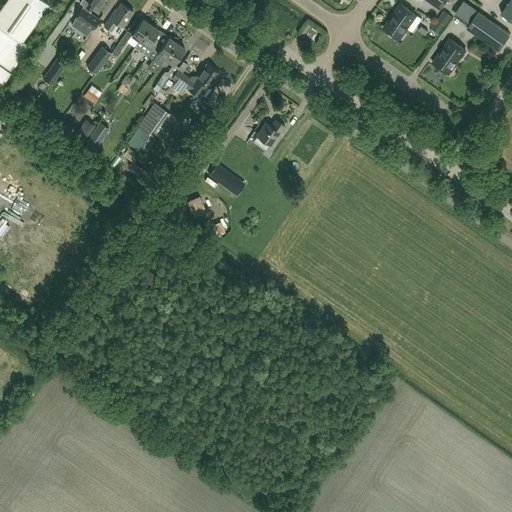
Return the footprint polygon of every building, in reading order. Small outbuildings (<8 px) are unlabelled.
[(43,0),(5,0),(0,8),(0,25),(22,41),(49,4),(43,0)] [(105,1),(104,0),(81,0),(80,2),(84,5),(75,16),(76,17),(72,23),(87,34),(91,28),(92,28),(99,19),(89,12),(95,4),(100,8),(105,1)] [(447,0),(427,0),(441,9),(447,0)] [(511,20),(511,0),(510,0),(501,13),(511,20)] [(116,8),(110,17),(104,26),(111,30),(117,22),(123,26),(133,11),(121,3),(117,9),(116,8)] [(417,15),(401,3),(384,27),(388,31),(388,33),(392,36),(395,36),(395,35),(400,39),(417,15)] [(511,34),(478,11),(466,27),(499,50),(511,34)] [(137,44),(151,24),(143,18),(132,34),(137,38),(135,42),(137,44)] [(151,24),(137,44),(135,47),(147,56),(159,40),(154,37),(159,29),(151,24)] [(160,65),(165,58),(177,42),(169,36),(164,43),(159,40),(147,56),(160,65)] [(466,50),(450,38),(433,62),(438,66),(438,68),(441,70),(444,70),(449,74),(450,73),(449,73),(466,50)] [(112,52),(117,56),(125,44),(120,41),(112,52)] [(177,42),(165,58),(173,64),(185,48),(177,42)] [(97,73),(111,53),(102,46),(88,66),(97,73)] [(42,78),(52,85),(67,64),(57,57),(42,78)] [(0,85),(10,71),(0,63),(0,85)] [(219,72),(207,64),(197,77),(196,76),(191,76),(190,77),(177,69),(172,77),(175,79),(172,84),(180,90),(184,85),(196,94),(195,93),(197,90),(206,96),(211,89),(209,87),(219,72)] [(170,76),(164,72),(156,83),(162,87),(170,76)] [(130,98),(133,90),(124,86),(121,94),(130,98)] [(92,91),(101,97),(104,93),(95,88),(92,91)] [(84,96),(95,103),(99,97),(88,89),(84,96)] [(139,151),(150,136),(153,138),(170,114),(154,103),(137,127),(138,127),(127,142),(139,151)] [(95,125),(85,118),(76,131),(85,138),(95,125)] [(280,133),(285,125),(276,119),(271,125),(266,122),(256,135),(270,145),(279,133),(280,133)] [(99,122),(85,143),(94,150),(109,128),(99,122)] [(17,158),(20,152),(14,149),(11,154),(17,158)] [(208,174),(231,191),(236,195),(245,183),(240,180),(217,162),(208,174)] [(216,205),(222,201),(212,188),(207,192),(216,205)] [(23,203),(32,206),(35,194),(26,192),(23,203)]
